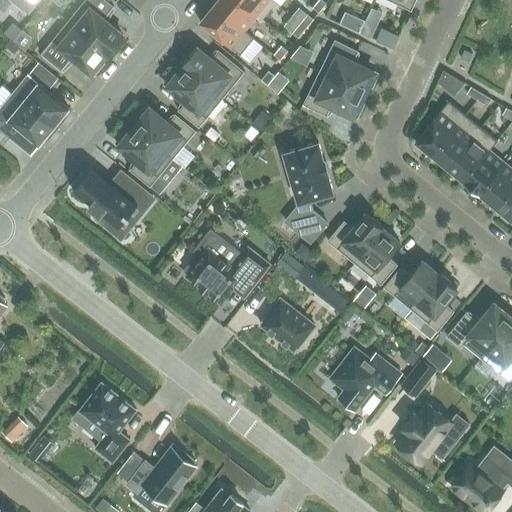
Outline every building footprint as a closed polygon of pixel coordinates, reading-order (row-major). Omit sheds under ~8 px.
[(11,0),(28,13),(39,0),(11,0)] [(108,54),(124,36),(104,20),(114,7),(106,0),(85,0),(68,21),(108,54)] [(239,0),(217,0),(213,5),(245,31),(245,30),(258,15),(239,0)] [(239,0),(258,15),(269,0),(239,0)] [(322,0),(318,0),(313,7),(319,12),(327,3),(322,0)] [(389,0),(411,10),(415,0),(389,0)] [(245,31),(213,5),(200,22),(240,55),(255,38),(245,30),(245,31)] [(300,23),(306,28),(314,19),(307,14),(300,23)] [(359,32),(364,35),(368,36),(370,37),(375,25),(365,20),(364,21),(359,32)] [(108,54),(68,21),(41,54),(62,71),(63,70),(62,69),(73,56),(94,74),(103,63),(100,60),(106,54),(108,55),(108,54)] [(300,23),(292,32),(298,37),(306,28),(300,23)] [(20,46),(10,39),(5,45),(14,53),(20,46)] [(319,72),(364,94),(369,85),(372,86),(378,74),(354,62),(359,51),(335,40),(330,50),(319,72)] [(282,45),(274,55),(280,60),(288,50),(282,45)] [(197,47),(181,66),(222,99),(245,71),(218,49),(210,59),(197,47)] [(461,58),(469,62),(473,54),(465,50),(461,58)] [(222,99),(181,66),(181,67),(182,68),(177,75),(174,73),(165,84),(186,101),(178,110),(199,127),(222,99)] [(269,70),(261,80),(267,85),(275,75),(269,70)] [(364,94),(319,72),(304,104),(328,116),(333,105),(357,117),(363,104),(360,103),(364,94)] [(29,74),(13,93),(57,128),(67,116),(64,114),(69,108),(29,74)] [(481,93),(471,86),(467,93),(477,99),(481,93)] [(57,128),(13,93),(0,109),(0,128),(10,137),(19,127),(39,144),(44,138),(47,140),(57,128)] [(481,93),(477,99),(488,106),(492,99),(481,93)] [(416,141),(432,155),(465,114),(449,101),(416,141)] [(141,119),(134,127),(173,158),(196,131),(175,113),(167,123),(147,106),(138,117),(141,119)] [(511,110),(507,107),(502,114),(511,119),(511,110)] [(264,110),(253,123),(263,131),(263,130),(273,118),(264,110)] [(432,155),(448,168),(481,127),(465,114),(432,155)] [(173,158),(134,127),(128,134),(125,132),(116,143),(137,160),(130,169),(150,186),(173,158)] [(463,180),(463,181),(489,149),(490,150),(498,140),(481,127),(448,168),(463,180)] [(212,128),(206,135),(214,142),(220,134),(212,128)] [(325,160),(324,160),(319,142),(284,152),(299,202),(300,202),(306,222),(298,232),(311,242),(327,222),(315,212),(314,213),(310,199),(333,192),(328,174),(329,174),(325,160)] [(479,194),(505,162),(490,150),(489,149),(463,181),(479,194)] [(479,194),(495,206),(511,185),(511,167),(505,162),(479,194)] [(93,167),(74,190),(90,203),(89,205),(98,213),(96,215),(123,236),(143,210),(153,197),(126,175),(117,186),(93,167)] [(511,185),(495,206),(511,220),(511,219),(511,185)] [(328,240),(354,262),(384,227),(366,212),(353,228),(344,220),(328,240)] [(384,227),(354,262),(381,284),(398,264),(388,257),(400,242),(383,229),(384,227)] [(295,251),(304,259),(311,249),(302,242),(295,251)] [(256,285),(271,265),(249,248),(234,267),(209,248),(198,262),(194,259),(185,270),(189,273),(187,276),(201,287),(200,288),(207,294),(208,293),(221,303),(243,275),(256,285)] [(297,276),(305,265),(286,250),(277,261),(297,276)] [(384,287),(411,309),(440,273),(439,273),(438,274),(422,260),(410,274),(401,267),(384,287)] [(440,273),(411,309),(438,331),(454,310),(445,303),(458,287),(440,273)] [(324,279),(314,291),(341,312),(350,300),(324,279)] [(363,310),(376,293),(366,285),(352,301),(363,310)] [(262,322),(296,349),(316,324),(282,297),(262,322)] [(464,343),(481,358),(511,320),(511,318),(505,313),(508,310),(497,301),(480,322),(467,311),(447,336),(461,347),(464,343)] [(511,320),(481,358),(509,381),(511,377),(511,320)] [(414,350),(420,355),(422,356),(429,347),(421,341),(414,350)] [(429,347),(422,356),(422,357),(429,362),(439,349),(432,344),(429,347)] [(413,364),(420,355),(414,350),(408,345),(401,354),(413,364)] [(354,346),(329,378),(344,389),(338,397),(355,410),(375,385),(386,394),(402,373),(389,364),(384,370),(354,346)] [(423,360),(403,385),(415,395),(435,370),(423,360)] [(95,448),(112,461),(130,440),(119,431),(136,409),(102,382),(73,418),(74,418),(80,410),(102,428),(96,436),(101,440),(95,448)] [(407,430),(397,443),(422,463),(432,450),(445,433),(456,441),(470,424),(457,414),(450,421),(428,403),(418,416),(414,413),(404,427),(407,430)] [(489,418),(492,420),(499,412),(496,409),(489,418)] [(19,416),(3,432),(11,441),(28,425),(19,416)] [(133,454),(118,473),(128,482),(127,484),(138,492),(143,485),(167,504),(197,466),(194,464),(196,461),(184,451),(175,444),(174,443),(173,444),(171,446),(155,468),(145,460),(143,463),(133,454)] [(29,454),(39,462),(46,452),(37,445),(29,454)] [(458,454),(451,463),(457,467),(464,459),(458,454)] [(470,463),(451,486),(483,511),(486,511),(504,490),(502,488),(508,481),(511,484),(511,475),(486,456),(477,468),(470,463)] [(232,494),(224,487),(204,511),(249,511),(252,509),(244,503),(245,501),(233,492),(232,494)] [(96,508),(100,511),(117,511),(103,500),(96,508)]
